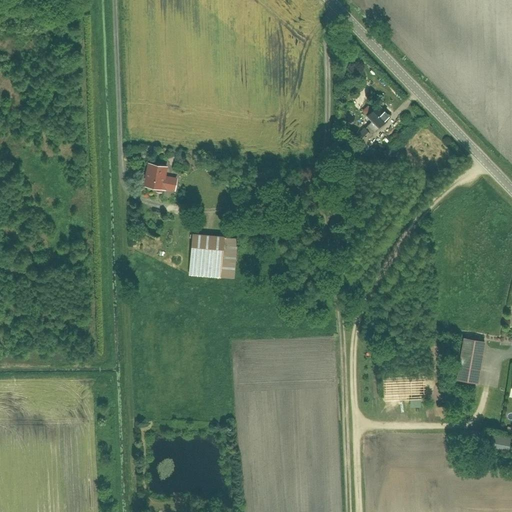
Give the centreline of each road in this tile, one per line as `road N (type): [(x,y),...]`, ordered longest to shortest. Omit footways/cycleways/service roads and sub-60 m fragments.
road 1 (track): [(486,163),(436,202),(397,248),(355,330),(358,511)]
road 2 (residential): [(327,0),(511,190)]
